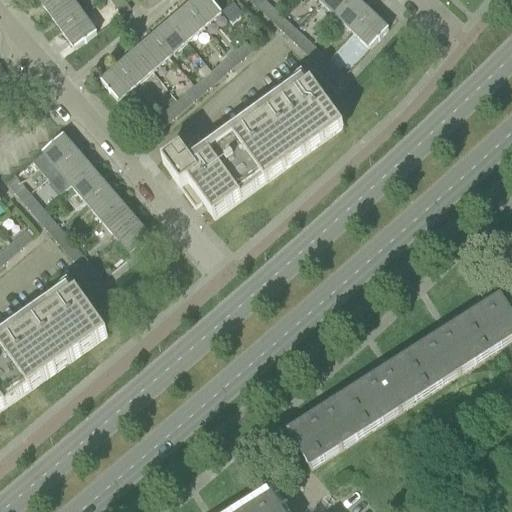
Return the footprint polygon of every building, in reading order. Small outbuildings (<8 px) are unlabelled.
[(36,0),(48,15),(68,0),(36,0)] [(69,0),(68,0),(48,15),(61,33),(82,17),(69,0)] [(120,0),(117,0),(111,4),(121,18),(129,12),(120,0)] [(206,0),(199,0),(186,11),(203,32),(221,17),(206,0)] [(325,0),(320,5),(337,21),(355,2),(353,0),(325,0)] [(337,21),(353,36),(371,17),(355,2),(337,21)] [(266,5),(258,13),(271,25),(278,17),(266,5)] [(186,11),(169,26),(187,46),(203,32),(186,11)] [(82,17),(61,33),(74,51),(96,36),(82,17)] [(278,17),(271,25),(283,36),(290,28),(278,17)] [(371,17),(353,36),(370,52),(388,32),(371,17)] [(169,26),(152,40),(170,61),(187,46),(169,26)] [(299,37),(292,44),(304,56),(312,48),(299,37)] [(152,40),(135,55),(152,75),(170,61),(152,40)] [(239,52),(229,61),(235,69),(253,54),(246,46),(239,52)] [(312,48),(304,56),(317,68),(324,60),(312,48)] [(135,55),(118,70),(135,90),(152,75),(135,55)] [(229,61),(212,75),(219,83),(235,69),(229,61)] [(331,67),(324,74),(337,87),(344,79),(331,67)] [(135,90),(118,70),(101,84),(118,105),(135,90)] [(212,75),(197,88),(204,96),(219,83),(212,75)] [(13,90),(1,99),(7,107),(19,98),(13,90)] [(213,223),(342,130),(314,92),(310,95),(197,177),(194,172),(193,172),(180,153),(162,167),(194,212),(202,207),(213,223)] [(191,93),(177,105),(184,113),(198,101),(191,93)] [(177,105),(165,116),(172,124),(184,113),(177,105)] [(155,125),(143,135),(150,142),(164,131),(157,123),(155,125)] [(46,183),(57,174),(78,156),(63,139),(32,166),(46,183)] [(57,174),(72,191),(93,173),(78,156),(57,174)] [(72,191),(86,208),(107,190),(93,173),(72,191)] [(6,187),(21,204),(29,198),(14,180),(6,187)] [(86,208),(101,225),(121,207),(107,190),(86,208)] [(32,201),(24,208),(36,222),(44,215),(32,201)] [(101,225),(116,242),(136,225),(121,207),(101,225)] [(36,222),(50,239),(58,232),(44,215),(36,222)] [(136,225),(116,242),(130,260),(143,249),(151,242),(136,225)] [(50,239),(65,255),(73,249),(58,232),(50,239)] [(24,236),(8,250),(15,258),(31,244),(24,236)] [(73,249),(65,255),(75,268),(83,261),(73,249)] [(8,250),(0,257),(0,270),(15,258),(8,250)] [(92,271),(84,278),(95,290),(103,284),(92,271)] [(0,414),(106,339),(79,301),(75,304),(0,356),(0,414)] [(511,319),(501,302),(470,322),(493,358),(511,346),(511,319)] [(470,322),(409,360),(432,397),(493,358),(470,322)] [(409,360),(348,399),(371,435),(432,397),(409,360)] [(371,435),(348,399),(287,437),(310,474),(371,435)] [(270,499),(249,511),(278,511),(275,508),(270,499)]
